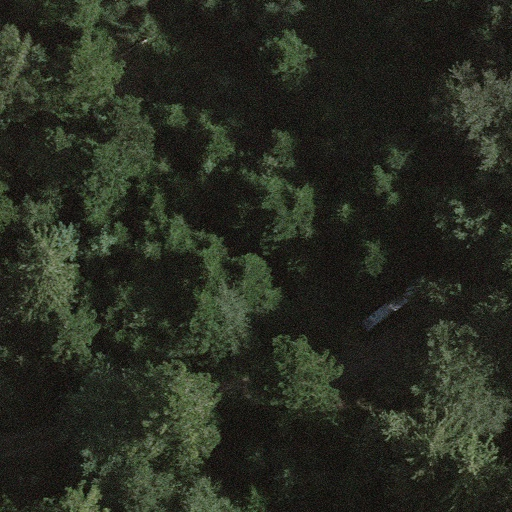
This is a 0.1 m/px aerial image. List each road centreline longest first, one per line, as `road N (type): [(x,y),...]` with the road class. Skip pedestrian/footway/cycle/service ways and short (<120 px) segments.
road 1 (track): [(511,243),(422,325),(341,361),(97,425)]
road 2 (track): [(306,370),(416,424),(511,433)]
